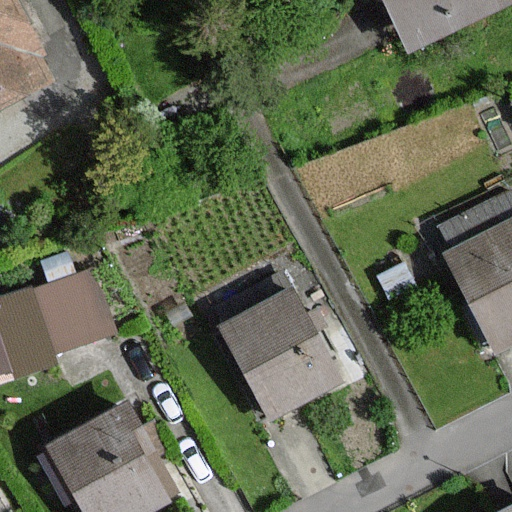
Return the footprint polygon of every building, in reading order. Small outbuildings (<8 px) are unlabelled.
[(0,0),(0,100),(6,97),(41,79),(30,58),(39,53),(11,0),(0,0)] [(390,0),(411,45),(508,0),(390,0)] [(511,198),(509,193),(444,226),(457,250),(449,254),(497,348),(511,340),(511,198)] [(0,367),(11,364),(14,375),(52,363),(49,354),(111,334),(90,272),(0,301),(0,367)] [(338,381),(293,292),(226,326),(271,415),(338,381)] [(139,427),(128,406),(49,448),(52,454),(43,458),(66,502),(78,496),(86,511),(143,511),(169,498),(144,451),(150,448),(139,427)]
